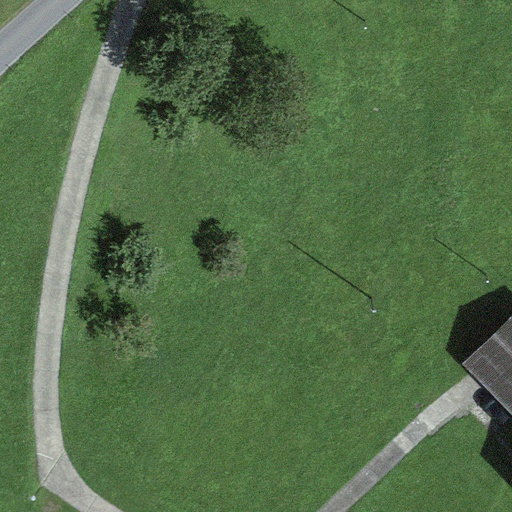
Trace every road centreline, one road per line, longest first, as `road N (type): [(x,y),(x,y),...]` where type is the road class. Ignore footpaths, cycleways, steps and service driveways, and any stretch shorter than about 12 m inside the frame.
road 1 (track): [(128,0),(91,117),(49,354),(51,473),(107,511)]
road 2 (track): [(326,511),(420,424)]
